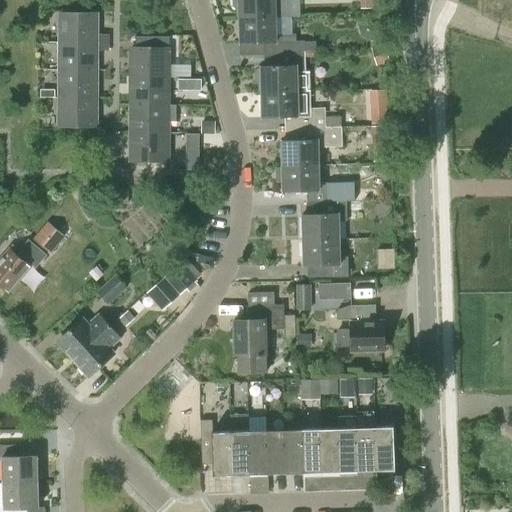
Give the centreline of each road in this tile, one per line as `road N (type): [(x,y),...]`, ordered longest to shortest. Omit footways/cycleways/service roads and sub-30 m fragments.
road 1 (secondary): [(435,511),(416,0)]
road 2 (residential): [(92,428),(216,296),(235,259),(245,175),(199,0)]
road 3 (residential): [(389,511),(389,504),(225,511)]
road 4 (residential): [(92,428),(0,343)]
